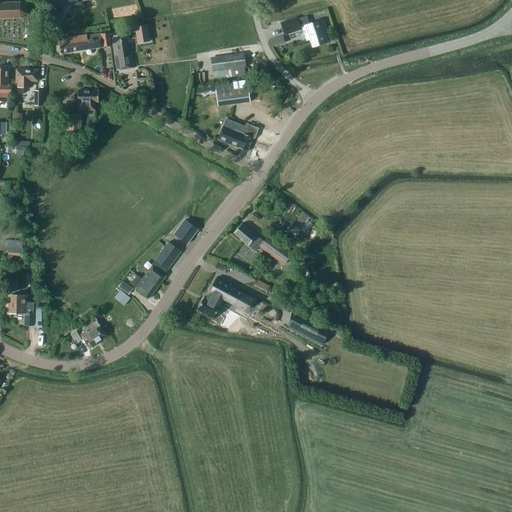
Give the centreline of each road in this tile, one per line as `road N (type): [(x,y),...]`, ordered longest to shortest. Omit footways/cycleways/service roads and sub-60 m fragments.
road 1 (tertiary): [(0,348),(76,366),(118,352),(153,319),(260,173)]
road 2 (unclassified): [(260,173),(89,74),(0,50)]
road 3 (tertiary): [(316,100),(368,68),(476,38),(511,14)]
road 4 (residential): [(316,100),(272,63),(250,0)]
